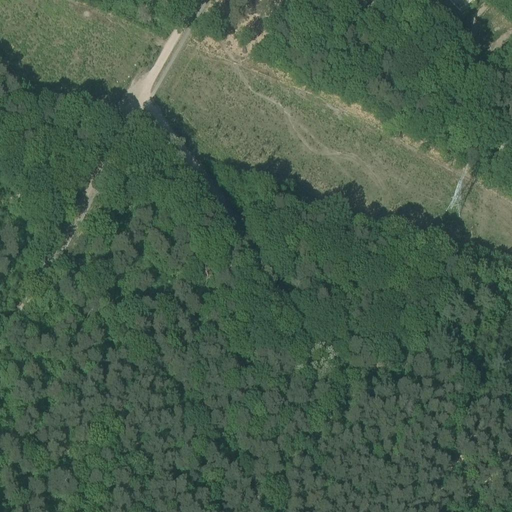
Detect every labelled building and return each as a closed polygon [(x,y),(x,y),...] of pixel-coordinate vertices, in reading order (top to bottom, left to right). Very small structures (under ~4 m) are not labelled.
[(407,0),(397,0),(412,16),(418,11),(407,0)] [(454,0),(444,0),(459,16),(465,11),(454,0)] [(437,7),(432,12),(447,28),(452,23),(437,7)] [(424,18),(419,23),(434,39),(439,35),(424,18)] [(315,349),(322,344),(229,216),(222,220),(220,222),(277,299),(315,349)]
